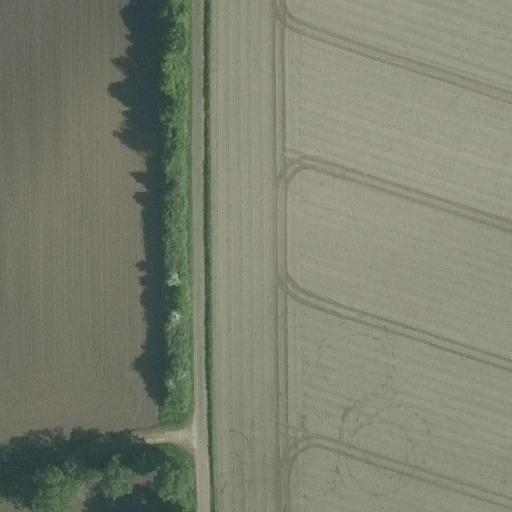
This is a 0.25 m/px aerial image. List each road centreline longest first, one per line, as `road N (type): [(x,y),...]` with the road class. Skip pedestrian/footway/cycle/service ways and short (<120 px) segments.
road 1 (unclassified): [(198,0),(203,511)]
road 2 (track): [(201,441),(0,472)]
